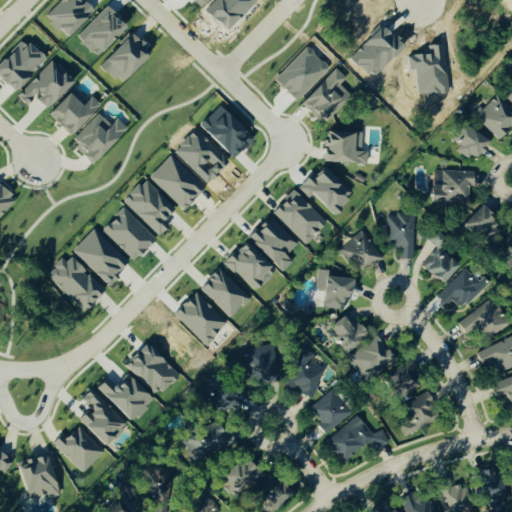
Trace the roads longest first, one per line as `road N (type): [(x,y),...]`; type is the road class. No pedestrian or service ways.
road 1 (residential): [(25,369),(61,365),(101,339),(270,164),(278,142)]
road 2 (residential): [(511,438),(428,453),(374,473),(311,511)]
road 3 (residential): [(278,142),(267,117),(146,0)]
road 4 (residential): [(475,441),(452,375),(393,298)]
